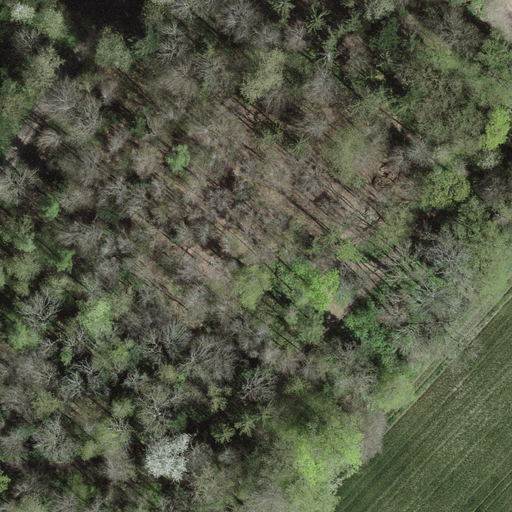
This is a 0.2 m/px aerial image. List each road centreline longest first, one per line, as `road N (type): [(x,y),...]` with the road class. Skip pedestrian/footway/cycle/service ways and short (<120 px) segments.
road 1 (track): [(348,423),(511,260)]
road 2 (track): [(0,183),(122,0)]
